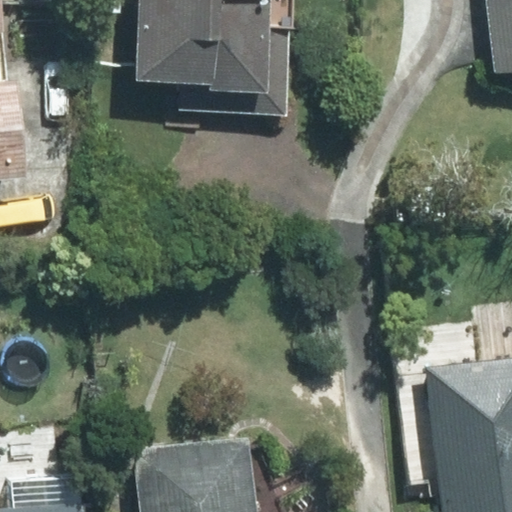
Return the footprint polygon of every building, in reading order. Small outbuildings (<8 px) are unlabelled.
[(175,106),(284,111),(289,0),(131,0),(127,74),(177,76),(175,106)] [(511,66),(511,0),(480,0),(487,69),(511,66)] [(1,73),(0,64),(0,174),(18,173),(8,73),(1,73)] [(511,511),(511,354),(419,365),(434,511),(511,511)] [(130,511),(246,511),(240,435),(124,447),(130,511)] [(0,511),(71,511),(69,474),(1,477),(3,505),(0,505),(0,511)]
